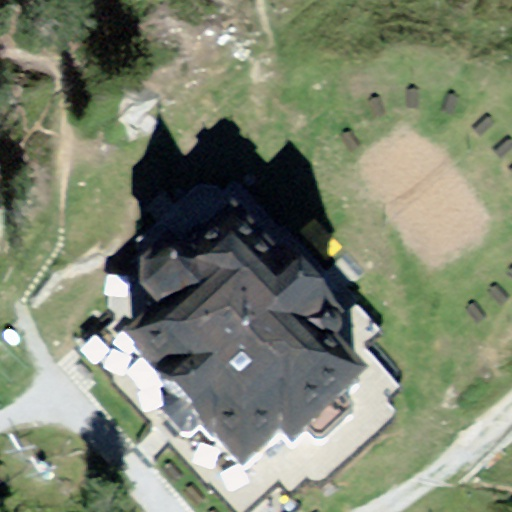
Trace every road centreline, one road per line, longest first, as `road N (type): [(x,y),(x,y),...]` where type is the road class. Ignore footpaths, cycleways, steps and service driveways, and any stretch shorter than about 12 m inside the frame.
road 1 (track): [(0,422),(63,398),(158,511)]
road 2 (track): [(381,511),(435,479),(511,409)]
